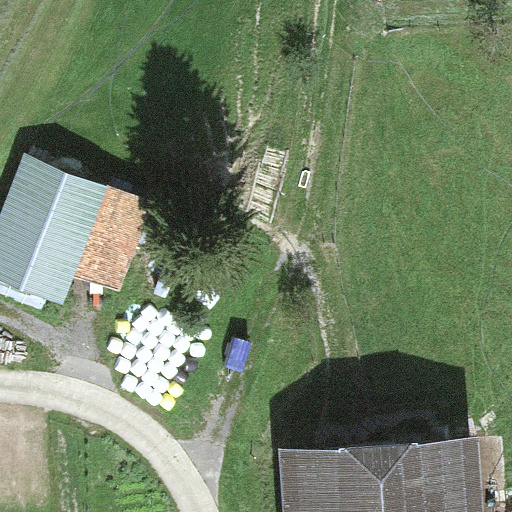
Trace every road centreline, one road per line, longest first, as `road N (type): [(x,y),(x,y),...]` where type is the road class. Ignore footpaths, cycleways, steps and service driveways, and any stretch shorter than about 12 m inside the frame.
road 1 (track): [(342,0),(308,229),(228,408),(203,511)]
road 2 (track): [(0,391),(108,419),(162,477),(180,511)]
